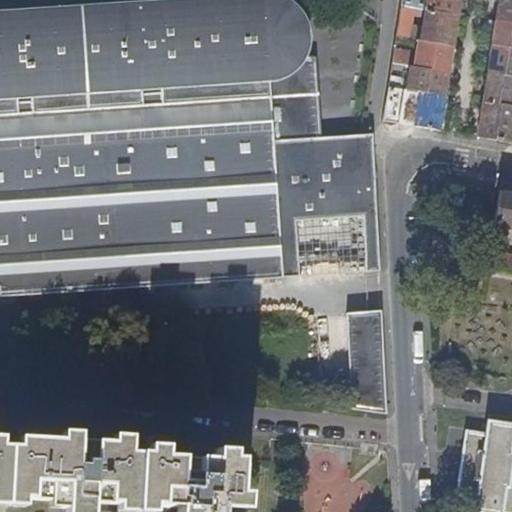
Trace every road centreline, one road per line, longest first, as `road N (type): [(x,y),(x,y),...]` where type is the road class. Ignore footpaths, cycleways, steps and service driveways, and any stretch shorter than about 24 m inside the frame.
road 1 (residential): [(0,379),(48,370),(160,413),(405,435)]
road 2 (residential): [(511,169),(393,149),(405,435)]
